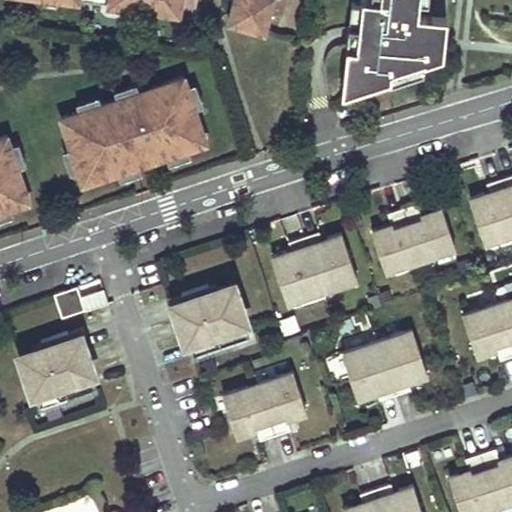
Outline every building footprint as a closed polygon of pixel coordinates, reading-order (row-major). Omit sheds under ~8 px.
[(145,0),(108,0),(108,4),(108,5),(144,9),(145,0)] [(181,0),(145,0),(144,9),(180,14),(180,13),(181,0)] [(181,0),(180,13),(194,15),(195,0),(181,0)] [(233,0),(228,22),(264,31),(272,0),(233,0)] [(389,78),(423,67),(424,54),(442,49),(446,13),(418,9),(418,0),(370,0),(370,1),(361,0),(359,0),(350,0),(346,41),(341,87),(389,72),(389,78)] [(188,86),(184,76),(137,92),(141,102),(132,105),(131,101),(122,104),(120,97),(117,98),(90,107),(79,110),(61,116),(75,158),(78,169),(83,182),(129,167),(139,163),(177,150),(188,147),(206,141),(191,97),(188,86)] [(199,94),(196,83),(188,86),(191,97),(199,94)] [(128,95),(125,86),(114,90),(117,98),(120,97),(122,104),(131,101),(132,105),(141,102),(137,92),(128,95)] [(76,103),(79,110),(90,107),(87,98),(76,103)] [(11,145),(8,135),(0,137),(0,209),(1,209),(11,206),(29,200),(14,156),(11,145)] [(22,153),(19,142),(11,145),(14,156),(22,153)] [(191,155),(188,147),(177,150),(180,158),(191,155)] [(70,172),(78,169),(75,158),(67,161),(70,172)] [(142,171),(139,163),(129,167),(131,175),(142,171)] [(511,207),(511,172),(502,176),(511,207)] [(484,240),(511,230),(511,207),(502,176),(486,181),(490,193),(470,199),(484,240)] [(421,258),(456,246),(442,205),(422,212),(419,201),(403,206),(421,258)] [(14,214),(11,206),(1,209),(3,217),(14,214)] [(386,269),(421,258),(403,206),(388,211),(391,222),(372,228),(386,269)] [(321,287),(356,274),(343,234),(323,241),(319,229),(304,234),(321,287)] [(286,298),(321,287),(304,234),(288,239),(292,251),(273,257),(286,298)] [(249,336),(233,284),(174,302),(190,354),(249,336)] [(81,296),(77,285),(54,292),(62,316),(86,309),(81,296)] [(104,289),(81,296),(86,309),(108,301),(104,289)] [(511,295),(498,300),(511,343),(511,295)] [(511,353),(511,343),(498,300),(463,312),(477,353),(496,347),(500,358),(511,353)] [(426,371),(413,330),(378,341),(395,393),(410,388),(407,377),(426,371)] [(78,334),(22,353),(40,406),(96,388),(78,334)] [(395,393),(378,341),(343,353),(356,394),(376,387),(379,398),(395,393)] [(306,411),(293,370),(258,381),(275,433),(291,428),(287,417),(306,411)] [(275,433),(258,381),(223,393),(237,434),(256,427),(260,438),(275,433)] [(498,503),(511,498),(511,453),(500,457),(496,446),(480,451),(498,503)] [(462,511),(472,511),(498,503),(480,451),(465,456),(469,467),(449,474),(462,511)] [(383,511),(422,511),(414,486),(395,493),(391,481),(375,487),(383,511)] [(345,511),(383,511),(375,487),(360,492),(364,503),(344,509),(345,511)] [(127,511),(127,509),(124,505),(120,503),(116,501),(109,501),(101,507),(98,511),(127,511)]
